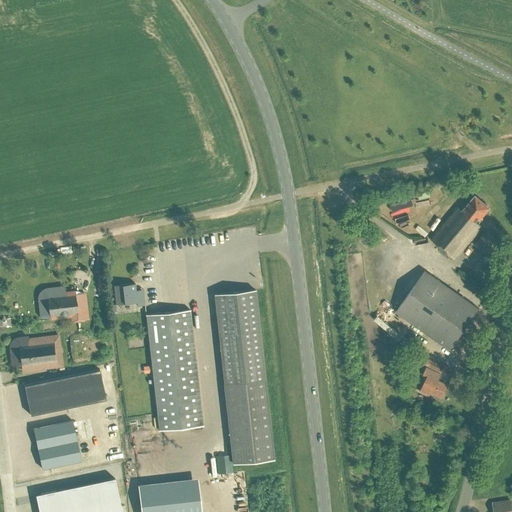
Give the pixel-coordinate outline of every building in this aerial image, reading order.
[(474,196),(461,211),(456,207),(430,238),(454,258),(480,227),(476,224),(482,217),(481,216),(489,207),(474,196)] [(497,239),(487,231),(485,234),(484,233),(474,244),(485,253),(497,239)] [(480,307),(425,270),(396,311),(451,349),(480,307)] [(136,303),(136,306),(144,305),(143,292),(136,293),(135,283),(113,286),(115,305),(136,303)] [(40,298),(40,299),(41,310),(49,309),(50,317),(76,314),(77,320),(86,319),(83,294),(75,295),(74,292),(59,294),(58,288),(47,290),(45,290),(44,291),(43,291),(42,292),(41,293),(40,294),(40,295),(40,296),(40,297),(40,298)] [(255,289),(214,294),(233,463),(273,459),(255,289)] [(152,372),(158,430),(203,425),(189,310),(145,315),(151,365),(152,372)] [(380,316),(376,320),(396,338),(400,334),(380,316)] [(12,342),(12,343),(11,344),(11,345),(11,346),(10,347),(10,348),(11,348),(12,359),(15,359),(16,365),(22,364),(22,370),(61,365),(57,336),(27,340),(27,337),(19,338),(17,338),(16,339),(15,339),(14,340),(12,342)] [(407,368),(413,370),(416,362),(428,367),(431,360),(414,353),(407,368)] [(444,367),(431,361),(429,367),(441,373),(444,367)] [(152,372),(151,365),(143,366),(143,373),(152,372)] [(430,391),(441,397),(447,383),(437,379),(440,373),(426,367),(423,374),(426,376),(420,390),(428,394),(430,391)] [(106,399),(100,369),(24,385),(30,415),(106,399)] [(33,429),(41,468),(80,460),(72,420),(33,429)] [(231,464),(230,454),(216,456),(217,473),(232,472),(231,464)] [(55,490),(35,494),(39,511),(121,511),(119,498),(114,478),(104,480),(94,482),(85,484),(75,486),(65,488),(55,490)] [(201,511),(197,478),(138,484),(140,511),(201,511)] [(493,503),(493,511),(511,511),(511,509),(511,500),(493,503)]
